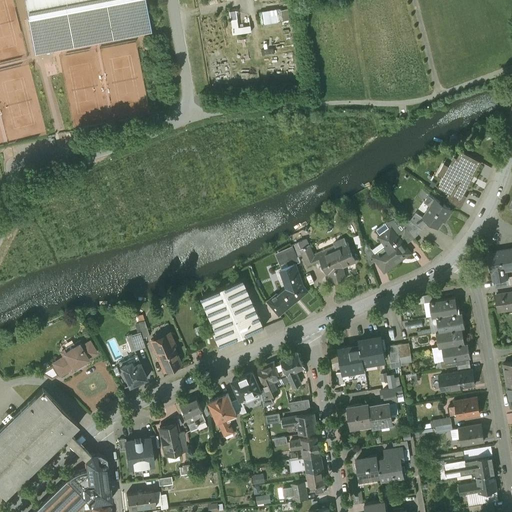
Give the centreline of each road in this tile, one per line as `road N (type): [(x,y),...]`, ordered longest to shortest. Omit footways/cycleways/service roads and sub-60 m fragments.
road 1 (residential): [(0,235),(17,164),(102,150),(187,113),(172,0)]
road 2 (tertiary): [(95,429),(312,328)]
road 3 (residential): [(312,328),(344,511)]
road 4 (tertiary): [(312,328),(454,256)]
road 5 (residential): [(487,354),(511,493)]
road 6 (tertiary): [(454,256),(485,216),(511,142)]
